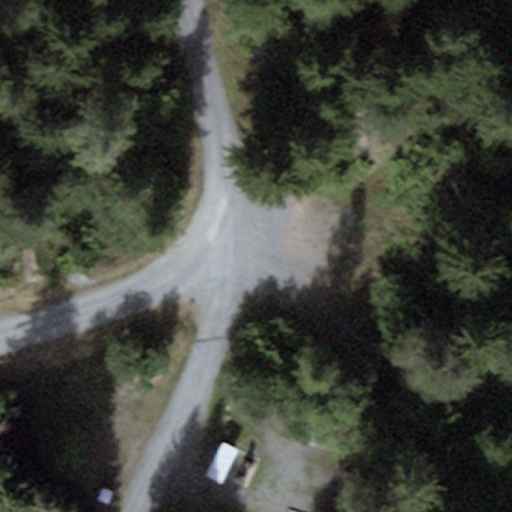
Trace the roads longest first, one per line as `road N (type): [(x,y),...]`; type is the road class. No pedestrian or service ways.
road 1 (track): [(221,259),(335,322),(389,371),(431,387),(511,389)]
road 2 (track): [(152,511),(217,327),(221,259)]
road 3 (track): [(221,259),(223,157),(194,0)]
road 4 (track): [(221,259),(0,330)]
